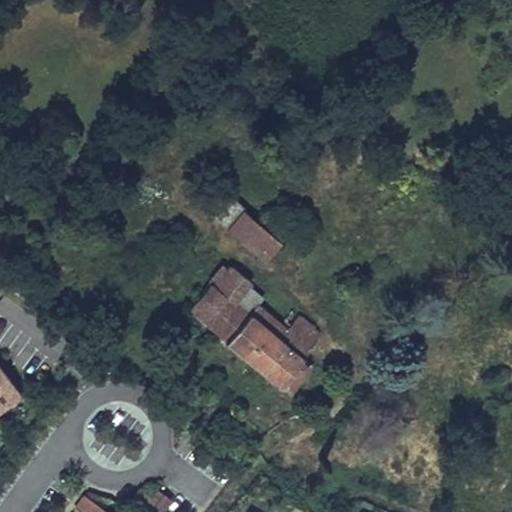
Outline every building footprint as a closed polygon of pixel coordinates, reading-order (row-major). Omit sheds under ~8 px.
[(196,202),(210,214),(224,198),(209,185),(196,202)] [(244,207),(228,193),(224,198),(210,214),(226,228),(242,209),(244,207)] [(264,213),(287,232),(293,224),(271,205),(264,213)] [(242,209),(226,228),(241,240),(257,222),(242,209)] [(287,232),(264,213),(257,222),(241,240),(264,260),(287,232)] [(263,299),(247,285),(251,280),(232,265),(228,269),(223,265),(189,306),(226,337),(225,338),(264,371),(265,370),(287,388),(310,362),(303,357),(316,341),(313,339),(319,332),(293,310),(284,321),(290,326),(287,329),(258,304),(263,299)] [(0,412),(19,398),(0,374),(0,412)] [(129,500),(144,511),(160,511),(171,498),(158,488),(152,496),(139,487),(129,500)] [(108,511),(107,511),(108,510),(86,493),(76,508),(81,511),(108,511)]
